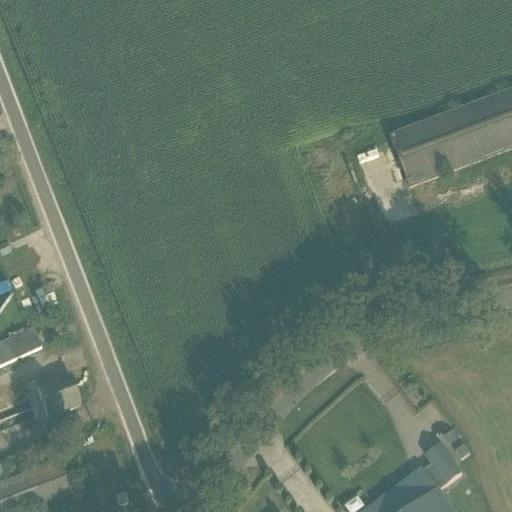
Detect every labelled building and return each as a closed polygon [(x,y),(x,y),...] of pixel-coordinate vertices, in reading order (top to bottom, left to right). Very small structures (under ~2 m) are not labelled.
[(511,95),(390,142),(408,191),(511,151),(511,95)] [(6,245),(0,247),(0,258),(0,259),(10,255),(6,245)] [(0,344),(0,368),(41,351),(32,331),(0,344)] [(0,439),(80,409),(68,377),(42,387),(39,378),(0,392),(0,439)] [(370,511),(451,511),(439,495),(462,477),(440,448),(426,459),(432,468),(424,474),(423,473),(370,511)] [(455,455),(461,463),(469,457),(463,449),(455,455)] [(0,486),(0,511),(34,511),(72,498),(59,464),(0,486)]
